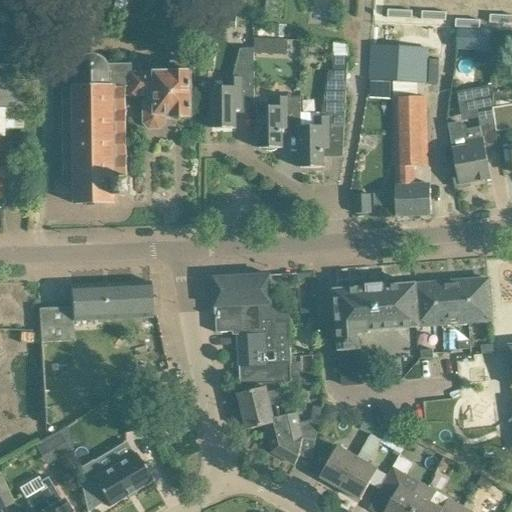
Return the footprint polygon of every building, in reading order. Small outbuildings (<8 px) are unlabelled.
[(80,44),(82,0),(66,0),(64,43),(80,44)] [(400,19),(400,10),(389,10),(388,18),(400,19)] [(412,19),(412,11),(400,10),(400,19),(412,19)] [(434,20),(434,12),(423,12),(422,20),(434,20)] [(446,21),(446,13),(434,12),(434,20),(446,21)] [(502,24),(502,15),(491,15),(490,23),(502,24)] [(511,24),(511,15),(502,15),(502,24),(511,24)] [(216,16),(214,36),(224,38),(226,26),(236,28),(237,19),(216,16)] [(467,28),(467,20),(456,19),(456,28),(467,28)] [(480,20),(467,20),(467,28),(480,29),(480,22),(480,20)] [(21,32),(0,31),(0,66),(21,66),(21,32)] [(271,54),(272,40),(255,39),(254,49),(254,53),(271,54)] [(343,150),(346,91),(349,45),(334,43),(333,71),(329,72),(323,113),(302,114),(303,131),(300,131),(301,168),(324,168),(324,150),(343,150)] [(255,111),(255,91),(254,53),(254,49),(241,49),(232,78),(228,79),(227,87),(212,87),(212,109),(213,129),(236,129),(236,111),(255,111)] [(131,96),(131,64),(110,64),(110,63),(109,64),(108,61),(106,59),(105,57),(104,58),(102,57),(99,56),(99,55),(97,55),(97,56),(94,55),(92,56),(91,55),(89,55),(90,56),(87,57),(85,58),(84,58),(82,59),(83,60),(81,62),(80,65),(79,65),(78,67),(79,67),(78,70),(78,72),(77,72),(77,75),(78,75),(78,80),(77,80),(77,82),(78,82),(78,88),(77,88),(77,87),(76,86),(76,85),(75,84),(74,83),(73,83),(71,83),(70,83),(69,84),(68,85),(67,86),(67,88),(62,89),(62,91),(63,91),(64,111),(63,111),(63,113),(60,113),(60,134),(63,134),(63,136),(64,136),(64,156),(64,158),(65,179),(61,179),(56,184),(56,192),(61,197),(75,197),(75,204),(87,204),(87,206),(105,205),(105,204),(117,203),(117,196),(133,196),(133,179),(127,179),(126,96),(131,96)] [(131,64),(131,96),(146,96),(146,103),(144,103),(144,124),(150,129),(161,129),(166,124),(166,115),(172,115),(172,117),(192,117),(192,97),(192,87),(192,71),(191,61),(171,61),(171,71),(154,71),(154,72),(142,72),(141,62),(130,62),(131,64)] [(0,208),(2,206),(4,204),(4,185),(19,185),(19,169),(0,169),(0,108),(24,109),(22,66),(21,66),(0,66),(0,208)] [(492,108),(494,93),(492,85),(473,89),(480,124),(494,122),(492,108)] [(511,93),(511,91),(494,93),(492,108),(494,122),(496,132),(511,129),(511,93)] [(396,185),(397,216),(431,215),(430,184),(414,185),(414,167),(427,166),(426,96),(418,97),(394,97),(396,185)] [(303,131),(302,114),(301,97),(277,97),(277,107),(259,107),(259,149),(283,148),(283,131),(300,131),(303,131)] [(33,142),(34,115),(22,115),(19,163),(32,164),(33,142)] [(470,183),(492,179),(488,159),(483,136),(482,136),(480,127),(467,129),(466,126),(460,122),(449,124),(453,148),(457,169),(452,170),(456,189),(471,186),(470,183)] [(356,214),(371,213),(370,194),(355,195),(356,214)] [(301,286),(299,286),(301,314),(317,312),(315,287),(315,286),(314,273),(300,274),(301,286)] [(272,301),(271,294),(270,274),(213,278),(215,318),(216,318),(217,333),(237,332),(243,331),(243,321),(257,320),(258,334),(238,335),(241,385),(261,384),(302,381),(302,378),(302,363),(292,364),(290,326),(289,300),(272,301)] [(416,285),(419,326),(492,320),(489,280),(416,285)] [(147,282),(101,284),(103,320),(126,318),(152,317),(150,282),(147,282)] [(72,307),(39,308),(40,328),(40,343),(73,341),(72,321),(103,320),(101,284),(71,286),(72,307)] [(419,326),(416,285),(383,288),(382,286),(369,287),(369,289),(336,291),(342,368),(361,367),(359,334),(369,333),(369,330),(419,326)] [(20,332),(20,343),(33,343),(33,333),(20,332)] [(459,350),(472,349),(471,340),(459,341),(459,350)] [(482,354),(494,352),(493,344),(481,345),(482,354)] [(422,359),(434,358),(433,349),(421,350),(422,359)] [(401,359),(389,359),(390,375),(402,375),(401,359)] [(361,367),(342,368),(344,386),(363,384),(361,367)] [(71,372),(37,373),(39,421),(72,420),(71,372)] [(275,423),(274,418),(271,404),(286,400),(283,388),(268,392),(267,387),(258,389),(239,394),(247,430),(266,425),(275,423)] [(138,399),(119,402),(124,433),(143,430),(138,399)] [(316,441),(320,422),(322,408),(314,407),(312,420),(299,423),(297,413),(274,418),(275,423),(266,425),(273,452),(295,465),(300,457),(303,439),(316,441)] [(372,433),(375,426),(364,420),(360,429),(370,435),(372,433)] [(370,435),(382,440),(383,439),(387,431),(375,426),(372,433),(370,435)] [(60,433),(39,445),(49,462),(70,451),(60,433)] [(378,469),(368,463),(375,449),(377,450),(382,440),(370,435),(358,457),(341,489),(361,500),(378,469)] [(358,457),(349,452),(338,446),(320,477),(341,489),(358,457)] [(77,469),(88,511),(106,501),(109,507),(152,481),(135,452),(100,473),(93,460),(77,469)] [(413,511),(428,487),(419,482),(394,467),(381,489),(394,497),(385,511),(413,511)] [(0,511),(0,508),(12,501),(4,483),(0,475),(0,511)] [(62,501),(53,488),(48,476),(41,481),(38,477),(19,488),(29,502),(33,511),(69,511),(67,509),(63,500),(62,501)] [(428,487),(413,511),(461,511),(464,507),(448,498),(443,508),(432,501),(437,492),(428,487)]
